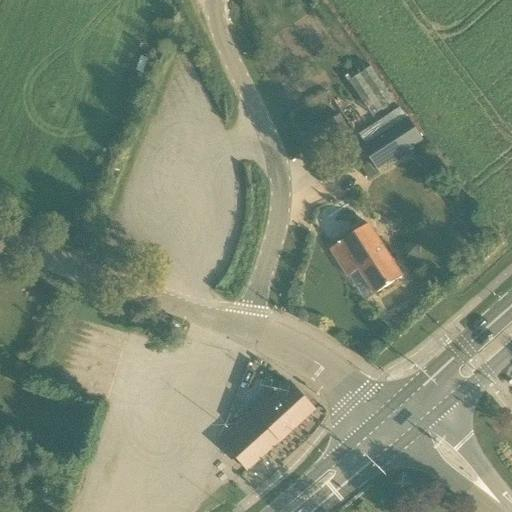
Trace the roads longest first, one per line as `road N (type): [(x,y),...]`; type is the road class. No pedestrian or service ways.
road 1 (unclassified): [(241,332),(277,224),(279,187),(267,137),(221,40),(214,0)]
road 2 (unclassified): [(241,332),(0,243)]
road 3 (primary): [(511,306),(377,420)]
road 4 (unclassified): [(377,420),(322,368),(241,332)]
road 5 (primary): [(377,420),(269,511)]
